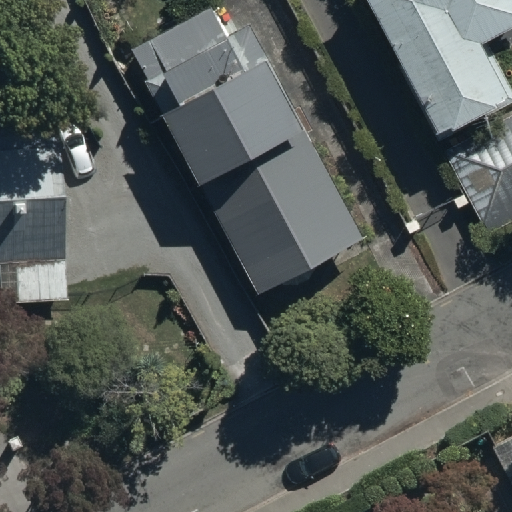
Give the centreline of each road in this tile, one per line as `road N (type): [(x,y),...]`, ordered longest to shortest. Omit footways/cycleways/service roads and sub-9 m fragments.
road 1 (tertiary): [(164,511),(511,327)]
road 2 (unknown): [(115,511),(0,463)]
